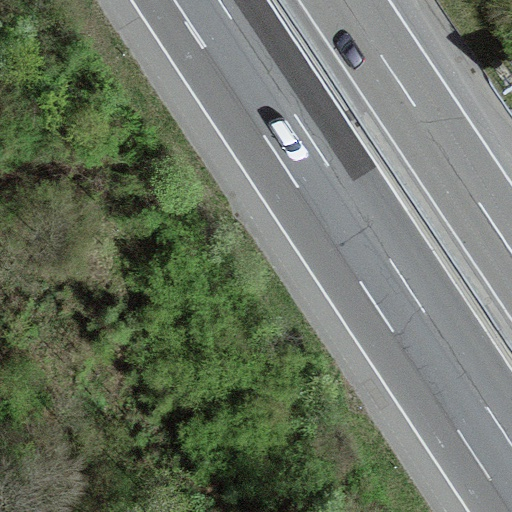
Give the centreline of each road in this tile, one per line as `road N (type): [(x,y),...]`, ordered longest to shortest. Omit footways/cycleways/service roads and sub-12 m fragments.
road 1 (motorway): [(218,0),(511,445)]
road 2 (motorway): [(511,252),(343,0)]
